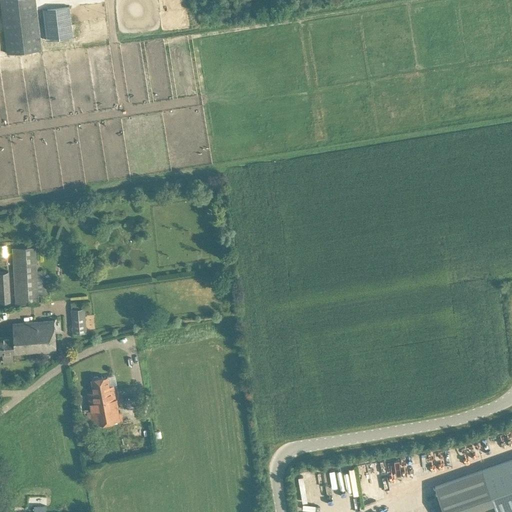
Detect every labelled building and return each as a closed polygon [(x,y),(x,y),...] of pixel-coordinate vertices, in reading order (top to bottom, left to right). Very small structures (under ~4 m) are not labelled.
[(103,0),(39,0),(23,2),(29,52),(109,42),(103,0)] [(151,0),(117,0),(122,41),(156,37),(151,0)] [(19,304),(39,303),(35,247),(16,248),(19,304)] [(8,271),(0,271),(0,301),(10,301),(8,271)] [(84,302),(71,304),(73,333),(86,332),(84,302)] [(13,323),(14,336),(0,336),(0,353),(13,353),(13,354),(56,351),(54,320),(13,323)] [(96,425),(104,423),(120,420),(115,395),(113,385),(109,386),(107,376),(99,378),(97,376),(96,376),(94,377),(92,379),(91,379),(94,392),(88,393),(94,425),(96,425)] [(466,511),(494,502),(497,511),(511,511),(511,459),(435,487),(443,511),(466,511)]
